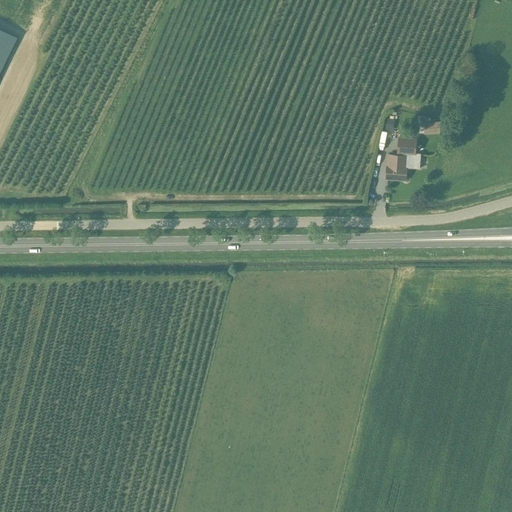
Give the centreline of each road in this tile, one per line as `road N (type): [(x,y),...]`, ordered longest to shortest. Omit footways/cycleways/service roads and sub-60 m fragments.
road 1 (unclassified): [(511,201),(425,220),(0,226)]
road 2 (primary): [(507,239),(0,246)]
